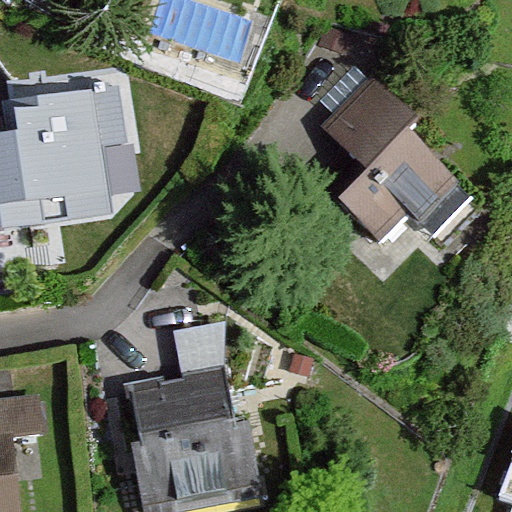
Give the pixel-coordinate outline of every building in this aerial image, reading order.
[(305,201),(372,274),(458,194),(353,81),(301,129),(339,170),(305,201)] [(0,227),(89,214),(71,90),(4,100),(6,115),(0,115),(0,227)] [(95,390),(119,511),(182,511),(236,501),(209,367),(95,390)] [(0,431),(34,429),(30,384),(0,386),(0,431)] [(511,446),(491,503),(511,511),(511,446)]
